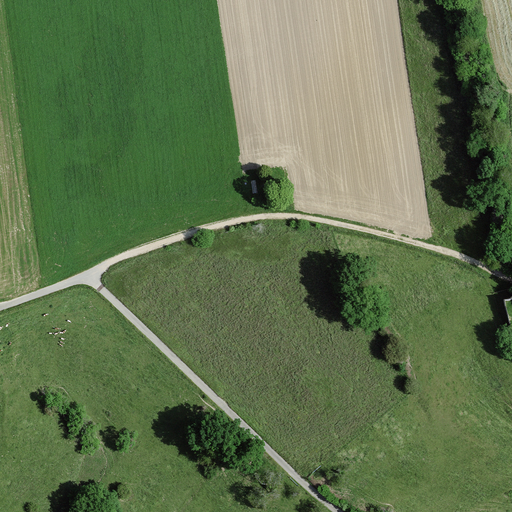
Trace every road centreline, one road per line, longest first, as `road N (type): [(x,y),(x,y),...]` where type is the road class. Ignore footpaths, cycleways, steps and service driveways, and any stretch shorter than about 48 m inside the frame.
road 1 (track): [(511,279),(432,247),(290,215),(198,230),(87,273)]
road 2 (track): [(87,273),(336,511)]
